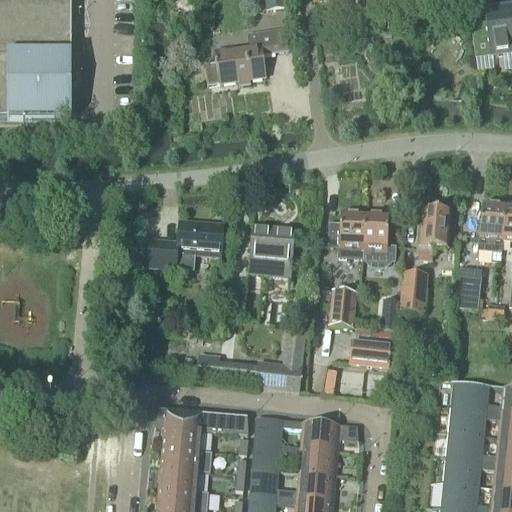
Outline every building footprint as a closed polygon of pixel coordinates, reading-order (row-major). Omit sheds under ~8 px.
[(0,0),(0,123),(71,124),(71,89),(70,0),(0,0)] [(193,0),(175,0),(177,17),(195,15),(193,0)] [(267,1),(269,15),(286,12),(284,0),(261,0),(261,1),(267,1)] [(511,14),(485,18),(491,61),(511,57),(511,14)] [(205,70),(208,91),(219,89),(219,90),(265,83),(261,60),(275,58),(272,36),(248,40),(250,51),(214,57),(216,69),(205,70)] [(52,136),(52,146),(64,146),(64,136),(52,136)] [(502,246),(505,213),(494,212),(492,209),(486,209),(484,211),(481,211),(477,255),(491,257),(491,265),(500,265),(501,246),(502,246)] [(511,213),(505,213),(502,246),(511,246),(511,213)] [(418,255),(420,255),(419,262),(430,263),(430,256),(432,256),(433,253),(446,254),(450,217),(446,217),(446,215),(436,214),(435,216),(423,215),(421,237),(419,237),(418,255)] [(336,263),(362,264),(364,221),(352,221),(351,219),(345,218),(343,220),(340,220),(339,230),(328,229),(326,254),(336,254),(336,263)] [(364,221),(362,264),(362,267),(365,267),(371,273),(384,274),(391,268),(395,268),(396,251),(386,250),(388,223),(385,222),(383,220),(377,220),(375,222),(364,221)] [(149,246),(146,271),(146,272),(192,276),(194,260),(220,262),(223,232),(178,228),(176,249),(149,246)] [(249,264),(261,265),(259,281),(275,282),(277,266),(291,267),(293,235),(252,232),(249,264)] [(455,314),(477,316),(481,277),(459,274),(455,314)] [(402,278),(399,317),(423,319),(426,280),(402,278)] [(328,331),(352,334),(356,298),(332,295),(328,331)] [(380,335),(394,336),(397,306),(383,305),(380,335)] [(487,323),(495,323),(496,311),(488,311),(487,323)] [(496,311),(495,323),(502,324),(504,312),(496,311)] [(258,368),(255,393),(298,398),(304,342),(286,340),(282,371),(258,368)] [(351,345),(349,362),(348,369),(388,373),(390,349),(351,345)] [(196,383),(216,386),(218,363),(198,361),(196,383)] [(452,388),(450,415),(511,420),(511,394),(503,393),(501,412),(487,411),(489,392),(452,388)] [(163,435),(161,455),(199,458),(201,438),(247,442),(246,420),(159,412),(155,434),(163,435)] [(511,420),(450,415),(447,441),(484,444),(486,425),(500,426),(498,445),(511,446),(511,420)] [(255,424),(253,449),(280,452),(282,434),(302,436),(300,453),(336,456),(337,446),(357,447),(356,432),(255,424)] [(447,441),(444,465),(511,471),(511,446),(498,445),(496,462),(482,461),(484,444),(447,441)] [(238,461),(246,462),(247,446),(239,445),(238,461)] [(253,449),(250,474),(278,477),(280,459),(300,461),(298,478),(334,482),(336,456),(300,453),(280,452),(253,449)] [(160,475),(197,478),(209,479),(211,459),(199,458),(161,455),(160,475)] [(511,471),(444,465),(442,489),(479,493),(480,475),(494,476),(493,494),(511,496),(511,471)] [(237,466),(236,481),(244,482),(245,467),(237,466)] [(250,474),(248,500),(332,507),(334,482),(298,478),(297,497),(276,495),(278,477),(250,474)] [(160,475),(158,495),(196,498),(197,478),(160,475)] [(244,482),(236,481),(235,496),(243,497),(244,482)] [(442,489),(439,511),(511,511),(511,496),(493,494),(490,511),(486,511),(477,511),(479,493),(442,489)] [(158,495),(156,511),(206,511),(208,499),(196,498),(158,495)] [(248,500),(247,511),(274,511),(275,509),(295,511),(331,511),(332,507),(248,500)]
